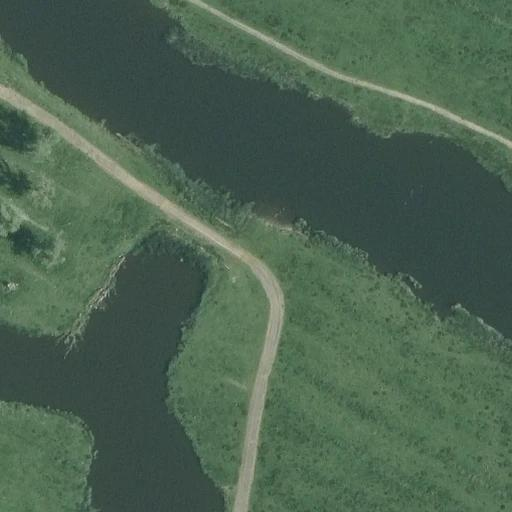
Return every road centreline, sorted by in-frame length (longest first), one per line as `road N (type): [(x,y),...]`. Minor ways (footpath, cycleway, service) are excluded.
road 1 (track): [(208,237),(256,263),(279,317),(237,511)]
road 2 (track): [(0,95),(192,227)]
